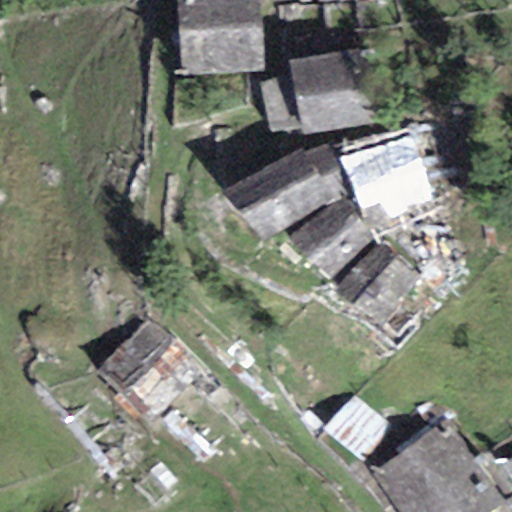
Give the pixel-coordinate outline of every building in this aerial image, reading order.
[(390,0),(278,0),(280,19),(392,9),(390,0)] [(256,8),(185,10),(187,66),(258,64),(256,8)] [(391,78),(302,91),(309,139),(398,125),(391,78)] [(338,155),(223,203),(243,251),(374,197),(338,155)] [(427,296),(389,239),(334,276),(372,333),(427,296)] [(168,411),(212,368),(167,323),(123,366),(168,411)] [(358,396),(332,429),(370,458),(396,425),(358,396)] [(455,408),(382,448),(417,511),(490,511),(507,503),(455,408)]
